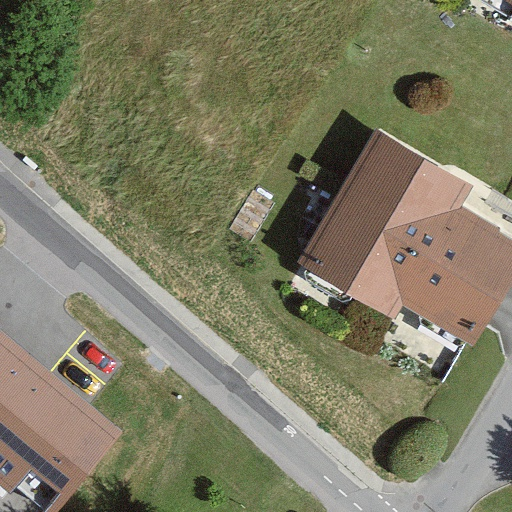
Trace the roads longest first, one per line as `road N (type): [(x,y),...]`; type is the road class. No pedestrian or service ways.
road 1 (residential): [(361,511),(0,194)]
road 2 (residential): [(436,511),(511,398)]
